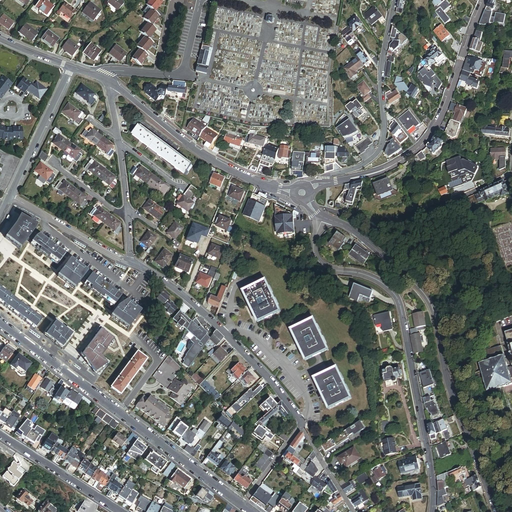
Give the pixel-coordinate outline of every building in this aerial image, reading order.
[(40,0),(35,6),(46,16),(52,8),(46,3),(42,0),(40,0)] [(118,12),(123,5),(117,0),(110,0),(107,3),(118,12)] [(151,11),(154,14),(160,8),(163,3),(159,0),(153,0),(147,8),(151,11)] [(399,0),(396,13),(402,14),(405,0),(399,0)] [(450,7),(445,0),(433,0),(431,2),(435,7),(433,11),(444,25),(449,21),(443,13),(450,7)] [(493,9),(493,10),(495,6),(493,5),(495,1),(494,1),(494,0),(489,0),(486,10),(492,12),(493,9)] [(81,12),(93,21),(100,11),(94,6),(88,2),(81,12)] [(64,3),(58,12),(69,19),(75,11),(69,7),(64,3)] [(384,23),(387,14),(382,7),(376,12),(384,23)] [(381,27),(385,24),(384,23),(376,12),(374,9),(363,17),(370,26),(377,21),(381,27)] [(492,12),(486,10),(484,18),(483,17),(482,20),(480,25),(490,27),(491,23),(494,24),(495,22),(505,24),(506,15),(497,13),(496,18),(492,17),(493,12),(492,12)] [(149,25),(151,27),(156,21),(159,17),(154,14),(151,11),(143,21),(149,25)] [(0,24),(3,27),(8,31),(13,24),(2,16),(0,18),(0,24)] [(351,34),(360,27),(355,20),(352,22),(351,21),(348,23),(349,24),(347,26),(348,28),(347,29),(351,34)] [(146,39),(149,41),(153,36),(157,31),(151,27),(149,25),(140,35),(146,39)] [(28,43),(35,36),(23,26),(17,33),(23,38),(28,43)] [(447,32),(446,32),(441,26),(434,32),(442,43),(450,37),(447,34),(448,33),(447,32)] [(347,29),(340,34),(346,43),(350,40),(349,38),(352,36),(351,34),(347,29)] [(50,48),(58,40),(47,31),(40,39),(46,44),(50,48)] [(479,42),(481,42),(483,33),(477,31),(474,39),(480,40),(479,42)] [(396,36),(396,37),(399,38),(398,42),(400,43),(399,46),(402,47),(407,41),(404,37),(401,35),(399,37),(396,36)] [(392,53),(399,48),(399,46),(400,43),(398,42),(399,38),(396,37),(395,39),(394,39),(393,42),(389,45),(389,49),(392,53)] [(140,51),(145,55),(149,50),(153,45),(149,41),(146,39),(138,49),(140,51)] [(452,46),(458,54),(461,45),(455,39),(453,41),(455,43),(452,46)] [(470,50),(481,53),(485,43),(481,42),(479,42),(480,40),(474,39),(473,42),(470,50)] [(70,58),(77,49),(66,41),(59,49),(65,53),(70,58)] [(89,57),(93,61),(99,53),(89,45),(83,52),(89,57)] [(195,71),(206,74),(212,49),(208,48),(208,47),(202,45),(195,71)] [(436,62),(437,64),(445,58),(439,51),(440,50),(439,49),(438,50),(436,48),(435,48),(433,45),(428,49),(430,52),(429,52),(429,54),(430,56),(429,57),(430,58),(429,59),(425,62),(429,67),(433,64),(436,62)] [(108,56),(117,64),(121,59),(124,56),(114,48),(108,56)] [(357,49),(353,52),(358,59),(361,57),(360,55),(362,54),(363,55),(364,55),(361,51),(359,49),(357,49)] [(145,62),(148,57),(145,55),(140,51),(132,60),(140,67),(145,62)] [(511,51),(502,51),(501,57),(504,58),(503,62),(502,62),(499,74),(503,75),(503,74),(507,74),(508,69),(510,69),(511,58),(511,51)] [(363,66),(369,62),(364,55),(363,55),(361,57),(358,59),(363,66)] [(377,69),(378,62),(373,56),(370,59),(377,69)] [(354,73),(363,66),(358,59),(344,69),(351,79),(356,75),(354,73)] [(465,71),(470,73),(473,65),(466,63),(463,70),(465,71)] [(442,83),(431,69),(428,72),(424,67),(418,72),(419,73),(416,76),(421,81),(422,82),(429,85),(431,81),(430,80),(432,79),(434,82),(432,83),(438,89),(442,83)] [(376,84),(377,75),(372,68),(367,71),(369,73),(376,84)] [(470,73),(465,71),(463,77),(461,76),(460,80),(467,82),(467,84),(473,87),(472,87),(477,89),(480,81),(470,78),(471,73),(470,73)] [(9,88),(12,84),(2,77),(0,80),(0,87),(6,92),(9,88)] [(26,90),(31,84),(23,78),(16,87),(21,91),(24,93),(26,90)] [(408,91),(404,85),(402,85),(402,82),(402,80),(397,78),(394,86),(400,93),(403,91),(407,94),(408,91)] [(160,94),(162,92),(158,88),(151,82),(146,89),(157,98),(160,94)] [(367,95),(371,92),(364,82),(356,88),(360,93),(364,98),(361,100),(364,104),(370,99),(367,95)] [(39,100),(46,90),(36,83),(34,86),(31,84),(26,90),(33,96),(39,100)] [(161,86),(158,88),(162,92),(160,94),(165,95),(165,93),(167,93),(167,92),(168,85),(168,84),(161,83),(161,86)] [(90,106),(96,98),(93,95),(94,94),(82,85),(76,93),(88,102),(87,103),(90,106)] [(186,92),(184,92),(185,87),(182,86),(172,85),(168,85),(167,92),(169,92),(169,91),(178,92),(183,92),(183,94),(183,95),(185,95),(186,92)] [(415,98),(418,93),(417,92),(418,90),(411,86),(408,91),(407,94),(405,97),(408,99),(409,98),(414,101),(415,98)] [(386,99),(391,106),(400,98),(396,92),(389,97),(387,94),(385,96),(386,99)] [(349,103),(344,107),(349,113),(351,112),(355,109),(356,109),(354,107),(358,104),(356,101),(351,104),(351,103),(349,103)] [(362,113),(360,111),(363,109),(359,103),(358,104),(354,107),(356,109),(355,109),(351,112),(357,119),(361,116),(359,114),(362,113)] [(62,112),(74,121),(80,113),(68,104),(62,112)] [(453,121),(461,124),(467,110),(457,106),(454,113),(456,114),(453,121)] [(415,129),(420,125),(408,111),(397,121),(407,132),(414,127),(415,129)] [(73,122),(78,126),(82,120),(79,118),(82,115),(80,113),(74,121),(73,122)] [(427,128),(431,121),(427,115),(423,123),(427,128)] [(509,116),(501,115),(500,126),(507,127),(509,116)] [(335,130),(338,134),(349,125),(344,118),(340,121),(338,118),(333,122),(336,125),(334,126),(336,129),(335,130)] [(199,137),(205,127),(192,119),(186,128),(195,134),(192,138),(196,141),(199,137)] [(454,139),(461,124),(453,121),(451,120),(449,126),(446,133),(454,139)] [(186,175),(193,166),(175,153),(179,147),(143,121),(133,134),(142,141),(159,155),(176,168),(186,175)] [(399,131),(401,130),(394,122),(389,127),(390,129),(389,131),(392,135),(398,130),(399,131)] [(496,136),(511,137),(511,136),(511,131),(510,132),(510,131),(505,130),(505,128),(497,128),(497,127),(495,127),(495,129),(493,129),(493,130),(488,129),(488,127),(483,126),(483,129),(482,129),(481,135),(496,136)] [(212,151),(215,146),(211,143),(216,134),(205,127),(199,137),(206,142),(204,146),(212,151)] [(12,140),(12,129),(8,129),(4,128),(2,139),(2,140),(7,141),(8,141),(9,141),(12,141),(12,140)] [(22,140),(22,128),(17,128),(12,128),(12,129),(12,140),(17,140),(22,140)] [(64,151),(70,143),(59,136),(62,133),(56,128),(53,132),(57,135),(54,139),(56,140),(53,144),(59,148),(64,151)] [(86,138),(96,146),(102,137),(92,130),(91,131),(89,130),(88,132),(86,130),(82,136),(85,139),(86,138)] [(240,149),(242,146),(245,139),(243,138),(241,143),(236,141),(238,137),(229,133),(227,137),(226,136),(224,141),(236,146),(235,147),(240,149)] [(260,147),(264,147),(266,138),(255,135),(252,134),(251,138),(249,143),(249,144),(257,146),(260,147)] [(110,157),(114,151),(111,150),(113,148),(111,147),(113,145),(102,137),(96,146),(106,153),(106,154),(110,157)] [(370,148),(373,146),(368,139),(365,142),(370,148)] [(397,156),(404,153),(393,139),(389,142),(390,143),(387,145),(384,152),(388,158),(396,153),(397,156)] [(435,154),(442,149),(441,148),(444,143),(435,139),(432,143),(431,142),(429,145),(426,148),(432,154),(433,155),(435,155),(435,154)] [(79,152),(80,151),(70,143),(64,151),(68,155),(66,158),(66,160),(69,162),(71,162),(73,160),(76,162),(81,156),(80,155),(81,154),(79,152)] [(275,160),(279,149),(265,144),(259,164),(268,167),(271,159),(275,160)] [(281,158),(290,158),(291,150),(288,150),(280,149),(279,159),(281,159),(281,158)] [(45,161),(49,156),(42,150),(39,157),(45,161)] [(497,158),(506,158),(506,150),(492,150),(492,161),(497,161),(497,158)] [(292,162),(304,164),(305,156),(305,154),(294,152),(293,155),(293,158),(292,162)] [(421,162),(426,159),(424,154),(422,152),(417,156),(421,162)] [(309,163),(321,164),(321,155),(320,155),(309,155),(309,156),(309,163)] [(421,162),(417,156),(413,159),(417,165),(421,162)] [(477,168),(462,159),(459,160),(458,157),(445,161),(451,178),(468,172),(474,175),(477,168)] [(99,178),(105,170),(92,160),(85,169),(88,171),(89,170),(99,178)] [(53,172),(48,168),(41,163),(35,170),(40,175),(37,179),(44,184),(47,181),(50,183),(56,175),(53,172)] [(251,164),(248,170),(255,172),(257,167),(251,164)] [(153,176),(141,167),(140,168),(138,167),(137,168),(133,165),(128,172),(135,177),(136,176),(147,184),(153,176)] [(114,179),(115,178),(105,170),(99,178),(109,185),(108,187),(111,189),(115,184),(116,180),(114,179)] [(217,186),(221,188),(224,179),(219,176),(220,175),(218,174),(217,176),(214,174),(210,183),(217,186)] [(159,193),(165,185),(159,181),(153,176),(147,184),(159,193)] [(373,185),(377,197),(392,192),(387,180),(373,185)] [(60,189),(70,197),(76,189),(70,184),(66,181),(65,182),(64,181),(63,183),(60,181),(56,187),(59,190),(60,189)] [(350,190),(362,188),(363,181),(357,182),(351,183),(350,190)] [(498,199),(497,198),(501,196),(502,198),(509,195),(506,190),(507,190),(503,182),(481,192),(482,193),(477,195),(468,199),(472,207),(486,201),(486,202),(492,200),(493,201),(497,199),(498,199)] [(159,193),(163,196),(169,188),(165,185),(159,193)] [(189,201),(196,190),(190,186),(186,193),(182,197),(180,196),(177,200),(179,202),(177,205),(187,212),(193,204),(189,201)] [(240,201),(242,196),(244,193),(232,188),(231,190),(230,192),(228,197),(240,202),(240,201)] [(353,206),(357,191),(361,191),(362,188),(350,190),(348,199),(347,204),(353,206)] [(443,197),(448,194),(445,188),(439,192),(443,197)] [(86,198),(86,197),(82,193),(76,189),(70,197),(80,205),(83,208),(87,203),(85,201),(87,199),(86,198)] [(268,202),(253,194),(243,215),(258,223),(268,202)] [(158,221),(163,215),(160,213),(162,211),(149,201),(143,209),(158,221)] [(343,210),(345,203),(336,202),(335,209),(343,210)] [(292,215),(275,205),(277,236),(294,235),(292,215)] [(95,215),(105,223),(110,215),(100,207),(99,209),(98,208),(97,209),(95,208),(90,214),(94,216),(95,215)] [(34,231),(38,225),(21,215),(16,224),(5,238),(20,249),(27,239),(34,231)] [(122,229),(118,226),(121,223),(110,215),(105,223),(115,231),(114,232),(117,235),(122,229)] [(232,229),(229,227),(231,222),(220,217),(219,219),(217,225),(216,226),(227,231),(227,233),(230,234),(231,233),(232,229)] [(191,228),(202,232),(205,224),(194,220),(191,228)] [(167,233),(175,239),(183,229),(175,223),(167,233)] [(65,255),(35,232),(28,240),(32,243),(59,263),(65,255)] [(145,252),(148,255),(152,250),(149,247),(156,238),(148,232),(140,242),(148,248),(145,252)] [(343,245),(344,243),(343,243),(346,238),(337,232),(329,244),(339,251),(343,245)] [(171,244),(178,250),(180,245),(174,240),(171,244)] [(208,254),(219,259),(223,250),(212,245),(208,254)] [(356,259),(364,264),(369,256),(364,252),(364,250),(357,245),(351,253),(357,258),(356,259)] [(155,262),(163,268),(172,256),(164,250),(155,262)] [(182,271),(187,273),(192,261),(180,256),(176,266),(183,269),(182,271)] [(88,272),(71,259),(65,267),(68,270),(71,272),(78,277),(81,280),(88,272)] [(78,277),(71,272),(68,270),(65,267),(58,275),(75,288),(81,280),(78,277)] [(210,278),(213,280),(216,274),(215,273),(209,271),(208,274),(207,276),(199,273),(195,283),(199,284),(206,287),(210,278)] [(121,297),(92,275),(86,283),(115,305),(121,297)] [(260,319),(280,309),(266,280),(245,290),(253,305),(260,319)] [(374,292),(354,285),(349,298),(358,302),(361,296),(371,300),(374,292)] [(42,320),(0,288),(0,301),(26,321),(36,328),(42,320)] [(208,304),(219,309),(227,289),(222,288),(218,299),(212,296),(208,304)] [(164,304),(166,301),(169,298),(168,298),(163,293),(162,292),(160,295),(159,297),(157,299),(163,304),(164,304)] [(141,311),(127,301),(118,307),(134,319),(141,311)] [(171,315),(177,308),(173,305),(174,304),(171,302),(170,301),(168,302),(166,305),(164,307),(167,310),(167,311),(168,312),(170,314),(171,315)] [(184,314),(189,309),(186,307),(181,302),(180,310),(172,319),(177,323),(176,324),(181,328),(182,327),(186,330),(191,322),(187,318),(183,315),(184,314)] [(134,319),(118,307),(111,315),(128,328),(134,319)] [(383,332),(388,331),(388,326),(392,325),(390,313),(374,316),(376,323),(382,322),(382,324),(383,332)] [(417,329),(427,327),(424,313),(413,316),(416,329),(417,329)] [(307,360),(327,350),(313,320),(292,330),(299,345),(307,360)] [(72,335),(67,331),(55,322),(45,335),(54,342),(63,348),(72,335)] [(183,364),(189,368),(210,338),(206,335),(207,334),(200,326),(198,328),(195,325),(193,323),(191,322),(186,330),(194,337),(191,341),(194,344),(186,356),(184,360),(185,361),(183,364)] [(89,363),(98,372),(108,361),(100,353),(114,338),(103,327),(82,349),(78,353),(89,363)] [(425,343),(423,336),(421,337),(420,335),(419,335),(418,332),(417,329),(416,329),(410,330),(415,354),(419,353),(419,352),(424,351),(422,343),(425,343)] [(210,338),(218,345),(223,338),(220,335),(215,330),(210,338)] [(10,363),(15,357),(12,355),(14,351),(11,348),(7,345),(0,354),(0,359),(5,363),(7,361),(10,363)] [(511,381),(511,378),(511,366),(509,367),(503,345),(485,350),(495,388),(511,383),(511,381)] [(208,354),(211,357),(213,355),(217,351),(214,348),(208,354)] [(213,355),(221,363),(229,355),(225,352),(221,348),(217,351),(213,355)] [(111,389),(121,395),(147,360),(137,353),(111,389)] [(25,374),(31,365),(23,359),(19,356),(10,367),(15,371),(21,375),(24,375),(25,374)] [(239,379),(240,378),(248,371),(243,367),(240,363),(232,371),(235,374),(239,379)] [(330,409),(351,399),(337,368),(316,378),(322,392),(330,409)] [(397,379),(402,378),(401,376),(400,371),(400,369),(393,370),(393,369),(391,368),(388,368),(386,370),(387,374),(384,374),(385,381),(393,380),(393,382),(394,383),(396,382),(397,381),(397,379)] [(251,382),(255,379),(251,375),(248,371),(240,378),(243,381),(244,380),(248,384),(251,382)] [(424,389),(431,387),(428,371),(420,373),(424,389)] [(201,378),(196,373),(194,375),(191,378),(196,383),(201,378)] [(39,378),(35,376),(28,388),(34,391),(41,379),(39,378)] [(169,398),(181,406),(195,387),(183,379),(180,383),(175,380),(168,390),(173,393),(169,398)] [(53,387),(52,386),(53,384),(51,382),(46,380),(41,389),(47,394),(49,393),(51,390),(52,390),(53,390),(53,389),(53,387)] [(204,381),(199,386),(215,401),(217,399),(218,400),(221,397),(204,380),(204,381)] [(245,399),(248,403),(263,389),(262,387),(260,386),(253,393),(250,389),(231,407),(237,413),(242,409),(238,405),(245,399)] [(63,402),(68,395),(63,392),(60,389),(58,392),(54,399),(52,402),(60,407),(63,402)] [(79,404),(83,397),(79,394),(77,397),(75,395),(73,394),(75,391),(72,389),(68,395),(63,402),(65,404),(67,400),(77,406),(79,404)] [(54,399),(58,392),(55,390),(54,391),(53,390),(52,390),(51,390),(49,393),(49,396),(54,399)] [(144,396),(136,407),(147,415),(163,427),(172,416),(168,413),(170,410),(151,396),(148,399),(144,396)] [(79,404),(87,410),(91,403),(83,397),(79,404)] [(259,407),(266,415),(276,405),(273,401),(270,398),(259,407)] [(77,406),(67,400),(65,404),(75,410),(77,406)] [(286,415),(289,413),(285,408),(281,401),(276,405),(266,415),(258,422),(260,423),(263,426),(266,423),(265,421),(278,410),(279,411),(284,418),(286,415)] [(433,417),(439,415),(437,405),(435,404),(434,401),(425,402),(426,408),(429,408),(431,415),(433,417)] [(0,424),(4,426),(5,424),(12,414),(5,409),(2,414),(0,416),(0,422),(1,423),(0,424)] [(102,421),(106,415),(103,412),(100,410),(95,416),(102,421)] [(265,421),(266,423),(279,411),(278,410),(265,421)] [(227,429),(231,424),(225,419),(228,417),(226,415),(227,414),(226,413),(223,411),(219,416),(220,417),(217,421),(223,425),(227,429)] [(17,421),(20,416),(13,412),(12,414),(5,424),(8,426),(7,428),(8,429),(9,430),(13,433),(20,423),(17,421)] [(102,421),(108,426),(113,419),(106,415),(102,421)] [(108,426),(115,431),(120,425),(113,419),(108,426)] [(32,424),(27,420),(23,425),(29,429),(32,424)] [(444,433),(448,431),(444,420),(439,422),(443,433),(444,433)] [(204,437),(203,436),(211,426),(205,421),(199,428),(198,432),(195,430),(193,430),(191,433),(187,430),(180,439),(185,443),(188,445),(184,450),(190,455),(194,450),(195,449),(189,444),(195,436),(201,441),(204,437)] [(242,437),(244,434),(239,429),(236,425),(234,423),(233,422),(231,426),(242,437)] [(331,449),(336,446),(335,444),(352,433),(354,436),(365,429),(360,422),(322,446),(323,448),(326,452),(331,449)] [(270,440),(275,434),(263,426),(260,423),(258,425),(253,433),(262,439),(262,438),(264,439),(266,437),(270,440)] [(180,439),(187,430),(188,429),(180,424),(175,430),(174,430),(171,433),(176,437),(180,439)] [(436,435),(437,435),(433,424),(428,425),(430,437),(436,435)] [(18,438),(20,439),(21,437),(22,436),(19,434),(18,432),(23,425),(14,436),(18,438)] [(25,439),(30,432),(31,430),(29,429),(23,425),(18,432),(19,434),(22,436),(21,437),(25,439)] [(244,434),(248,431),(243,425),(239,429),(244,434)] [(41,438),(45,433),(36,427),(34,431),(31,430),(30,432),(38,438),(39,437),(41,438)] [(48,437),(49,438),(47,440),(55,445),(55,444),(56,442),(54,441),(59,434),(53,430),(48,437)] [(303,464),(305,461),(293,452),(293,451),(294,450),(294,449),(298,443),(301,440),(304,436),(301,432),(300,431),(286,451),(291,456),(303,464)] [(36,442),(38,438),(30,432),(25,439),(28,441),(33,444),(34,445),(36,442)] [(262,438),(262,439),(253,433),(252,434),(262,441),(264,439),(262,438)] [(285,442),(288,438),(282,433),(279,437),(285,442)] [(112,442),(121,448),(127,441),(121,436),(118,434),(112,442)] [(127,440),(131,443),(136,437),(132,434),(127,440)] [(139,439),(136,437),(131,443),(130,445),(133,447),(139,439)] [(388,455),(399,453),(397,438),(386,440),(388,455)] [(127,454),(137,461),(148,446),(143,442),(139,439),(133,447),(127,454)] [(50,453),(55,445),(47,440),(42,448),(47,451),(50,453)] [(223,443),(220,441),(213,450),(216,452),(223,443)] [(37,451),(40,445),(38,444),(36,442),(34,445),(33,444),(31,447),(34,449),(37,451)] [(440,459),(450,455),(445,443),(443,443),(440,444),(435,446),(440,459)] [(51,462),(53,463),(62,449),(60,447),(55,444),(55,445),(50,453),(53,455),(55,456),(51,462)] [(61,460),(63,462),(71,449),(72,448),(65,444),(62,449),(53,463),(55,464),(58,458),(61,460)] [(270,458),(273,454),(260,444),(257,449),(263,453),(269,457),(270,458)] [(80,452),(73,447),(72,448),(71,449),(77,453),(74,457),(76,458),(79,453),(80,452)] [(346,462),(348,465),(359,458),(356,454),(358,453),(355,448),(339,459),(341,462),(342,465),(346,462)] [(67,471),(70,466),(76,458),(74,457),(77,453),(71,449),(63,462),(69,465),(65,470),(66,471),(67,471)] [(214,462),(218,465),(224,458),(216,452),(213,450),(207,457),(214,462)] [(303,464),(291,456),(286,451),(282,456),(294,465),(292,467),(294,469),(292,471),(295,474),(296,473),(303,464)] [(74,468),(77,470),(83,461),(80,459),(83,455),(79,453),(76,458),(70,466),(74,468)] [(254,466),(259,470),(269,457),(263,453),(254,466)] [(2,478),(14,487),(27,471),(29,473),(34,465),(26,460),(24,459),(16,454),(13,458),(16,460),(2,478)] [(150,471),(151,471),(160,458),(156,454),(155,455),(152,454),(151,456),(149,458),(148,457),(144,461),(139,469),(145,474),(149,470),(150,471)] [(91,479),(96,471),(97,470),(93,468),(98,461),(94,458),(90,465),(84,475),(85,476),(84,477),(87,479),(88,480),(89,478),(91,479)] [(160,473),(166,464),(164,462),(165,461),(160,458),(151,471),(153,473),(156,470),(160,473)] [(318,471),(313,463),(312,464),(310,463),(306,459),(305,461),(303,464),(296,473),(301,476),(304,472),(312,478),(318,471)] [(401,474),(426,469),(425,462),(423,462),(418,463),(418,459),(408,461),(399,463),(401,474)] [(82,474),(84,475),(90,465),(83,461),(77,470),(82,474)] [(223,472),(229,477),(235,469),(225,461),(219,470),(223,472)] [(168,477),(176,466),(171,463),(163,474),(168,477)] [(386,477),(385,475),(381,469),(381,468),(380,468),(379,465),(372,470),(374,473),(373,473),(375,476),(378,481),(386,477)] [(246,489),(251,483),(244,478),(247,474),(243,472),(244,470),(242,468),(233,480),(240,485),(246,489)] [(451,478),(452,482),(461,478),(465,476),(463,472),(466,471),(464,468),(462,469),(461,469),(445,475),(446,480),(451,478)] [(471,476),(477,474),(475,468),(469,471),(471,476)] [(103,475),(110,479),(112,475),(113,474),(106,470),(105,472),(103,475)] [(93,487),(95,488),(103,475),(96,471),(91,479),(89,482),(88,483),(93,487)] [(185,489),(191,481),(184,475),(178,471),(169,482),(174,485),(176,482),(185,489)] [(369,480),(365,473),(357,478),(361,485),(369,480)] [(105,487),(110,479),(103,475),(95,488),(97,489),(100,484),(105,487)] [(109,497),(117,484),(120,480),(112,475),(110,479),(105,487),(110,490),(107,496),(109,497)] [(448,488),(449,488),(446,480),(445,475),(437,477),(438,483),(438,487),(439,492),(448,488)] [(476,490),(482,488),(477,476),(469,479),(472,486),(474,491),(476,490)] [(312,485),(322,493),(327,487),(327,486),(323,483),(321,481),(322,479),(319,477),(312,485)] [(342,487),(349,483),(346,478),(339,482),(342,487)] [(470,487),(472,486),(469,479),(462,482),(465,488),(470,486),(470,487)] [(338,497),(341,495),(339,492),(332,480),(327,486),(327,487),(329,491),(331,489),(334,493),(335,493),(337,496),(338,497)] [(342,487),(346,494),(349,492),(357,488),(353,481),(349,483),(342,487)] [(128,483),(125,486),(132,490),(135,486),(128,482),(128,483)] [(113,493),(118,497),(124,488),(120,485),(117,484),(109,497),(110,498),(113,493)] [(125,501),(132,490),(125,486),(124,488),(118,497),(117,499),(121,501),(124,503),(125,501)] [(413,502),(423,501),(421,486),(400,488),(401,499),(412,497),(413,502)] [(195,496),(202,501),(207,504),(213,497),(212,497),(214,495),(210,491),(207,489),(205,488),(203,491),(201,489),(199,491),(198,490),(196,492),(198,493),(195,496)] [(266,505),(267,504),(272,498),(259,488),(253,495),(260,501),(266,505)] [(444,495),(450,493),(448,488),(439,492),(438,507),(445,505),(444,495)] [(32,501),(28,498),(29,497),(27,495),(29,493),(23,489),(16,499),(19,501),(21,503),(22,502),(28,506),(32,501)] [(356,507),(370,499),(363,489),(359,491),(360,493),(351,500),(354,504),(356,507)] [(128,503),(132,505),(139,495),(132,490),(125,501),(128,503)] [(98,511),(97,511),(98,506),(76,492),(63,511),(98,511)] [(295,501),(290,497),(285,493),(281,498),(281,499),(278,503),(281,505),(284,508),(288,511),(295,501)] [(271,505),(274,507),(281,499),(281,498),(275,494),(272,498),(267,504),(269,506),(270,506),(271,505)] [(335,505),(335,506),(343,500),(342,498),(341,495),(338,497),(337,496),(336,495),(335,496),(335,497),(336,499),(331,502),(325,507),(329,510),(335,505)] [(146,511),(152,504),(141,498),(138,502),(140,503),(138,508),(136,510),(136,511),(146,511)] [(51,511),(55,509),(49,504),(50,502),(47,499),(38,510),(40,511),(51,511)] [(270,511),(275,511),(281,505),(278,503),(281,499),(274,507),(270,511)] [(160,510),(161,508),(157,506),(152,503),(152,504),(146,511),(158,511),(159,511),(160,510)]
